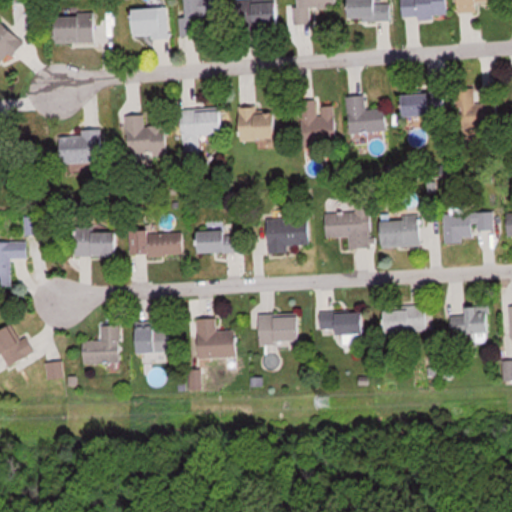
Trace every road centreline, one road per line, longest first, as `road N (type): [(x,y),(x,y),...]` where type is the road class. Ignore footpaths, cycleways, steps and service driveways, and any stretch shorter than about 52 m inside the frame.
road 1 (residential): [(511,41),(85,76),(31,98)]
road 2 (residential): [(511,268),(89,293),(31,305)]
